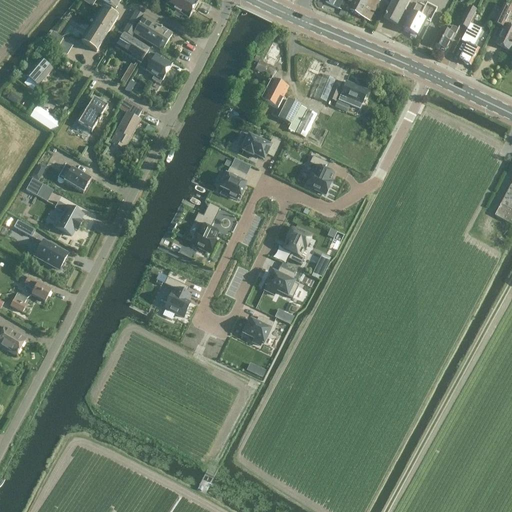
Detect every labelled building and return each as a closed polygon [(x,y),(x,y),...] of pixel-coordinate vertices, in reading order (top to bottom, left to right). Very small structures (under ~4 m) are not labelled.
[(102,0),(115,9),(120,0),(102,0)] [(188,19),(193,11),(198,3),(192,0),(168,0),(165,6),(175,12),(173,16),(180,20),(182,16),(188,19)] [(342,5),(341,5),(343,0),(345,0),(351,3),(352,0),(326,0),(325,3),(339,10),(342,5)] [(367,20),(378,0),(376,0),(356,0),(350,12),(367,20)] [(398,26),(409,3),(411,0),(393,0),(384,19),(398,26)] [(417,4),(413,13),(412,13),(403,29),(418,37),(427,20),(420,17),(425,8),(417,4)] [(511,8),(504,5),(495,24),(503,28),(495,45),(511,52),(511,48),(511,23),(510,27),(506,25),(511,13),(511,8)] [(460,25),(467,29),(476,11),(469,7),(460,25)] [(81,42),(96,52),(118,18),(102,9),(81,42)] [(131,37),(133,34),(143,17),(135,11),(122,32),(131,37)] [(144,17),(133,34),(161,52),(172,35),(144,17)] [(467,44),(459,60),(470,66),(479,50),(473,47),(481,30),(470,25),(462,41),(467,44)] [(439,49),(440,48),(445,51),(449,42),(451,43),(455,35),(458,30),(452,27),(449,32),(442,29),(434,45),(435,46),(439,49)] [(63,39),(52,32),(45,44),(56,51),(63,39)] [(118,33),(111,45),(116,48),(115,49),(140,65),(148,51),(118,33)] [(271,72),(283,46),(272,41),(264,59),(256,56),(254,61),(257,63),(254,69),(265,74),(267,70),(271,72)] [(138,67),(145,71),(145,72),(153,77),(151,80),(159,85),(161,82),(162,82),(172,66),(158,58),(148,51),(140,65),(138,67)] [(314,56),(301,79),(312,85),(325,62),(314,56)] [(26,77),(38,87),(52,70),(40,60),(26,77)] [(127,82),(135,66),(130,64),(122,80),(127,82)] [(314,98),(317,99),(325,102),(335,81),(323,76),(314,98)] [(260,101),(277,110),(288,89),(271,80),(260,101)] [(346,101),(347,99),(361,105),(367,91),(346,82),(339,98),(346,101)] [(333,88),(328,100),(335,103),(340,90),(333,88)] [(81,97),(76,105),(79,108),(85,99),(81,97)] [(77,124),(91,132),(107,107),(93,99),(77,124)] [(119,109),(126,113),(110,143),(124,151),(140,120),(137,119),(142,110),(125,100),(119,109)] [(290,125),(287,130),(294,133),(306,109),(300,107),(300,106),(288,100),(278,119),(290,125)] [(348,107),(336,102),(334,107),(346,112),(348,107)] [(36,107),(29,117),(55,133),(62,123),(40,109),(36,107)] [(295,133),(305,138),(316,115),(307,110),(295,133)] [(249,137),(242,150),(243,151),(243,152),(252,156),(253,155),(263,160),(266,155),(272,158),(279,143),(272,140),(269,146),(249,137)] [(312,174),(306,186),(325,195),(331,183),(329,182),(333,175),(326,171),(329,165),(312,157),(309,164),(317,168),(314,174),(312,174)] [(72,168),(71,168),(65,165),(61,172),(67,175),(64,181),(63,182),(64,182),(82,193),(83,194),(83,193),(90,180),(91,180),(90,179),(72,169),(72,168)] [(222,184),(220,189),(229,193),(227,197),(236,201),(237,197),(240,199),(244,190),(243,189),(245,185),(243,183),(246,177),(230,169),(227,176),(225,175),(221,184),(222,184)] [(38,181),(40,177),(34,173),(31,178),(38,181)] [(32,180),(26,192),(36,198),(42,186),(32,180)] [(511,183),(495,216),(511,225),(511,223),(511,183)] [(60,211),(64,204),(58,201),(54,208),(60,211)] [(81,225),(79,224),(82,217),(67,208),(55,229),(70,238),(74,232),(76,233),(81,225)] [(199,226),(190,245),(209,254),(215,241),(213,240),(217,233),(210,230),(214,222),(197,214),(193,223),(199,226)] [(20,224),(16,231),(34,240),(38,233),(20,224)] [(287,242),(284,250),(291,253),(288,260),(301,266),(304,259),(299,256),(303,250),(304,251),(310,238),(291,229),(285,241),(287,242)] [(62,272),(71,257),(46,244),(38,259),(62,272)] [(182,246),(179,252),(191,258),(194,251),(182,246)] [(320,280),(330,257),(321,254),(311,276),(320,280)] [(272,273),(264,291),(274,296),(276,292),(292,299),(299,286),(291,282),(297,271),(282,264),(277,275),(272,273)] [(238,266),(225,293),(233,297),(246,270),(238,266)] [(163,284),(166,277),(160,274),(157,281),(163,284)] [(23,285),(33,291),(31,296),(45,303),(51,291),(37,284),(37,283),(27,278),(23,285)] [(167,278),(164,285),(175,291),(172,297),(171,296),(164,309),(183,318),(189,305),(186,304),(189,296),(186,295),(189,288),(167,278)] [(27,299),(16,294),(10,307),(22,313),(26,306),(24,305),(27,299)] [(278,309),(275,317),(290,324),(294,316),(278,309)] [(247,326),(243,334),(254,340),(252,343),(260,347),(262,344),(263,344),(269,331),(270,331),(273,324),(259,317),(255,324),(251,321),(248,326),(247,326)] [(0,346),(15,356),(25,340),(5,328),(3,331),(0,328),(0,346)] [(262,377),(266,370),(250,363),(247,370),(262,377)]
